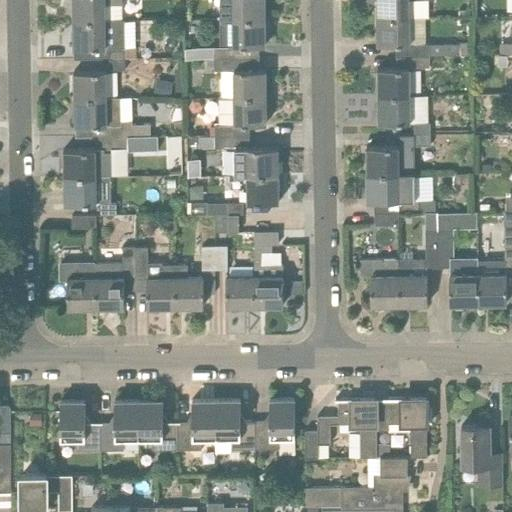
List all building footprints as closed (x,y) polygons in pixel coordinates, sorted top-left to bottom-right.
[(72,0),(73,20),(104,19),(121,19),(121,4),(121,0),(72,0)] [(219,0),(220,19),(231,19),(264,19),(264,0),(219,0)] [(376,0),(377,4),(377,17),(409,17),(408,0),(376,0)] [(409,17),(377,17),(377,44),(396,45),(396,56),(473,55),(473,44),(458,43),(458,45),(409,44),(409,17)] [(73,59),(73,60),(109,59),(124,59),(136,59),(136,47),(125,47),(125,19),(121,19),(104,19),(73,20),(74,47),(74,48),(73,48),(73,59)] [(220,47),(203,47),(203,59),(213,59),(213,58),(253,58),(253,46),(258,46),(264,46),(264,19),(231,19),(220,19),(220,47)] [(378,70),(378,95),(410,95),(409,68),(428,67),(429,57),(473,56),(473,55),(396,56),(396,68),(378,68),(378,70)] [(253,58),(213,58),(213,59),(213,70),(232,70),(232,97),(265,96),(265,70),(265,69),(258,70),(253,70),(253,58)] [(124,59),(109,59),(109,71),(124,70),(124,59)] [(105,70),(74,71),(74,99),(106,98),(105,70)] [(157,78),(154,92),(170,96),(173,82),(157,78)] [(378,95),(378,122),(410,123),(410,95),(378,95)] [(214,125),(214,136),(248,135),(248,124),(266,124),(265,96),(232,97),(232,124),(230,124),(230,125),(214,125)] [(106,98),(74,99),(75,125),(110,124),(110,137),(127,137),(127,136),(150,136),(150,124),(131,124),(131,120),(120,120),(120,98),(106,98)] [(413,122),(413,134),(429,134),(429,123),(413,122)] [(413,134),(413,146),(430,146),(429,134),(413,134)] [(214,148),(234,148),(233,175),(278,174),(278,150),(278,147),(249,147),(248,135),(214,136),(214,148)] [(127,150),(157,149),(157,136),(150,136),(127,136),(127,137),(127,148),(127,150)] [(166,136),(167,150),(182,150),(181,136),(166,136)] [(198,136),(198,148),(214,148),(214,136),(198,136)] [(127,137),(110,137),(110,149),(127,148),(127,137)] [(398,146),(366,146),(366,147),(367,173),(398,173),(398,146)] [(95,148),(64,149),(64,151),(64,176),(95,176),(95,148)] [(398,173),(367,173),(367,201),(374,201),(374,213),(396,213),(401,213),(401,212),(417,212),(435,212),(435,200),(415,200),(414,173),(412,173),(398,173)] [(233,175),(233,176),(245,175),(246,202),(279,202),(278,174),(233,175)] [(95,176),(64,176),(64,203),(96,204),(95,176)] [(190,185),(190,199),(203,199),(203,185),(190,185)] [(99,202),(99,215),(116,215),(115,202),(99,202)] [(206,202),(189,202),(190,214),(206,214),(206,202)] [(242,203),(226,203),(226,213),(228,213),(238,213),(242,213),(242,203)] [(503,260),(479,260),(479,303),(506,303),(506,272),(504,272),(504,267),(511,267),(511,211),(505,211),(502,212),(503,226),(503,260)] [(226,213),(215,214),(215,232),(228,232),(228,213),(226,213)] [(238,213),(228,213),(228,232),(238,232),(238,213)] [(374,213),(373,213),(373,214),(373,225),(397,225),(396,213),(374,213)] [(72,216),(72,228),(95,227),(95,215),(72,215),(72,216)] [(438,230),(425,230),(426,268),(427,268),(438,268),(438,230)] [(450,230),(438,230),(438,268),(450,268),(450,230)] [(255,245),(272,244),(278,244),(278,232),(278,231),(255,232),(255,245)] [(186,264),(174,264),(175,306),(203,306),(203,293),(213,294),(213,269),(213,245),(201,245),(201,275),(186,275),(186,264)] [(226,246),(213,245),(213,269),(226,269),(226,246)] [(110,263),(96,263),(96,277),(96,307),(123,306),(124,306),(124,290),(135,290),(136,290),(135,246),(121,246),(121,262),(110,262),(110,263)] [(147,246),(135,246),(136,290),(146,290),(147,306),(148,306),(175,306),(174,264),(163,264),(163,261),(147,262),(147,246)] [(398,258),(360,259),(360,275),(370,274),(371,305),(400,304),(399,258),(398,258)] [(412,258),(399,258),(400,304),(402,304),(427,304),(427,274),(413,274),(412,258)] [(96,260),(59,261),(59,280),(67,280),(67,307),(96,307),(96,277),(96,263),(96,260)] [(461,273),(449,273),(450,304),(477,303),(479,303),(479,260),(461,260),(461,273)] [(283,264),(261,264),(256,264),(254,264),(254,275),(254,305),(283,305),(283,264)] [(254,275),(226,275),(226,305),(254,305),(254,275)] [(299,281),(289,281),(289,292),(299,292),(299,281)] [(270,420),(255,421),(255,448),(279,448),(279,437),(294,437),(294,398),(269,399),(270,420)] [(360,398),(335,398),(335,400),(338,400),(338,415),(338,423),(360,423),(360,457),(368,457),(376,457),(376,430),(376,398),(374,398),(360,398)] [(410,398),(376,398),(376,430),(388,430),(388,423),(410,423),(410,456),(426,457),(426,421),(430,421),(430,422),(431,422),(431,406),(430,406),(426,406),(426,398),(410,398)] [(192,421),(177,421),(177,449),(201,449),(201,437),(216,437),(216,399),(192,399),(192,421)] [(240,399),(216,399),(216,437),(231,437),(231,448),(255,448),(255,421),(240,421),(240,399)] [(85,400),(60,400),(60,438),(76,438),(76,450),(100,450),(100,422),(85,422),(85,400)] [(114,422),(100,422),(100,450),(124,449),(124,438),(139,438),(138,400),(114,400),(114,422)] [(162,400),(138,400),(139,438),(153,438),(154,449),(177,449),(177,421),(162,421),(162,400)] [(10,406),(0,405),(0,432),(10,432),(10,406)] [(41,414),(30,414),(30,426),(41,426),(41,414)] [(317,415),(317,429),(318,443),(330,443),(330,423),(330,415),(317,415)] [(489,425),(461,425),(462,467),(477,467),(477,486),(490,486),(502,486),(502,452),(490,452),(489,425)] [(317,429),(305,429),(305,457),(318,457),(318,443),(317,429)] [(10,443),(0,443),(0,491),(11,492),(10,465),(10,443)] [(389,443),(376,443),(377,456),(380,456),(389,456),(389,443)] [(341,486),(306,487),(306,505),(321,505),(402,505),(402,487),(406,487),(406,475),(407,475),(407,456),(380,456),(380,457),(380,475),(373,475),(373,486),(368,486),(341,486)] [(46,474),(21,475),(21,511),(46,511),(46,487),(58,487),(58,511),(70,511),(69,511),(72,511),(72,475),(46,475),(46,474)] [(269,494),(256,494),(256,508),(269,508),(269,494)] [(224,502),(207,502),(207,511),(224,511),(224,506),(224,502)]
